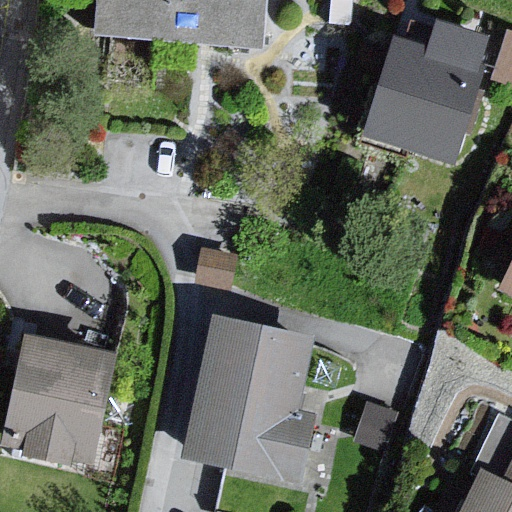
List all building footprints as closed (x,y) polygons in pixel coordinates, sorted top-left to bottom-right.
[(260,0),(97,0),(95,37),(257,47),(260,0)] [(423,57),(394,48),(364,146),(450,173),(450,163),(487,43),(432,26),(423,57)] [(511,260),(500,286),(511,292),(511,260)] [(311,342),(212,321),(182,468),(293,491),(305,433),(293,424),(311,342)] [(117,366),(27,347),(8,435),(29,445),(23,459),(94,474),(117,366)] [(482,458),(508,465),(511,452),(511,409),(498,405),(482,458)] [(331,467),(342,422),(320,417),(309,461),(331,467)] [(511,511),(511,471),(504,489),(480,477),(463,511),(511,511)]
